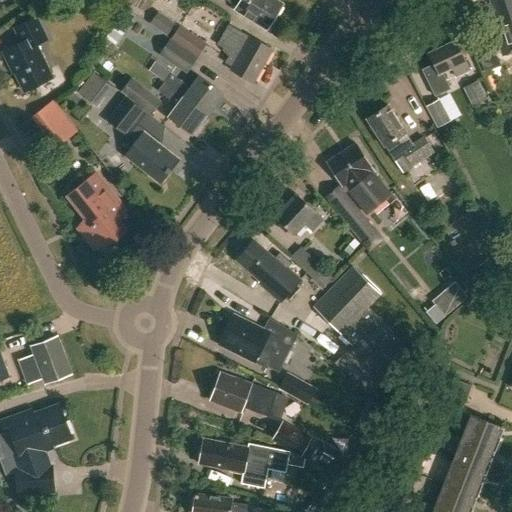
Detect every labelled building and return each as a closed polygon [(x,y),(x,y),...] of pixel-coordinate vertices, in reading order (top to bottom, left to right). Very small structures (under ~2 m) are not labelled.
[(226,0),(236,6),(234,9),(266,30),(282,5),(275,0),(226,0)] [(511,0),(490,0),(493,7),(485,9),(489,21),(497,19),(499,24),(507,21),(511,35),(511,0)] [(149,24),(167,36),(175,24),(157,12),(149,24)] [(117,44),(132,19),(123,14),(107,38),(117,44)] [(37,45),(48,40),(37,19),(15,29),(22,43),(3,53),(10,67),(12,66),(24,92),(53,78),(37,45)] [(253,82),(272,49),(228,24),(216,44),(230,52),(224,62),(231,66),(230,69),(253,82)] [(170,39),(197,58),(207,44),(180,25),(170,39)] [(197,58),(170,39),(159,56),(186,74),(197,58)] [(493,52),(488,55),(482,40),(472,43),(484,73),(499,67),(493,52)] [(434,64),(421,70),(434,98),(450,90),(442,72),(451,68),(456,79),(470,72),(465,62),(456,41),(429,53),(434,64)] [(165,83),(207,115),(223,94),(200,76),(190,89),(171,74),(165,83)] [(477,80),(462,88),(473,108),(487,100),(477,80)] [(93,94),(107,103),(115,90),(101,82),(93,94)] [(192,135),(207,115),(165,83),(158,92),(177,106),(168,118),(192,135)] [(131,100),(151,115),(161,101),(142,86),(131,100)] [(127,98),(110,120),(137,141),(125,156),(160,184),(179,160),(155,141),(165,128),(142,110),(127,98)] [(451,120),(439,99),(426,106),(437,127),(451,120)] [(53,102),(33,118),(55,143),(75,128),(53,102)] [(402,173),(412,166),(434,152),(424,137),(414,144),(389,105),(367,119),(402,173)] [(328,162),(343,186),(344,185),(365,214),(391,195),(373,171),(374,171),(356,143),(328,162)] [(126,211),(96,174),(68,196),(81,213),(82,212),(87,218),(86,219),(78,229),(94,249),(117,239),(125,229),(118,221),(126,211)] [(324,219),(298,194),(276,217),(294,235),(304,224),(312,232),(324,219)] [(352,205),(343,212),(340,214),(339,216),(341,218),(358,240),(371,230),(366,223),(352,205)] [(276,260),(254,240),(236,260),(267,287),(266,289),(281,302),(301,279),(278,259),(276,260)] [(290,258),(312,279),(322,269),(300,248),(290,258)] [(474,271),(481,281),(497,269),(489,259),(474,271)] [(381,294),(353,267),(314,308),(354,346),(352,347),(368,366),(398,340),(383,321),(368,307),(381,294)] [(312,279),(311,280),(322,290),(332,279),(322,269),(312,279)] [(455,283),(444,292),(457,307),(467,298),(455,283)] [(235,315),(220,345),(279,374),(294,344),(271,333),(235,315)] [(44,381),(69,372),(56,338),(32,347),(34,353),(18,359),(27,382),(42,377),(44,381)] [(0,378),(9,375),(0,352),(0,378)] [(288,372),(279,388),(306,403),(316,388),(288,372)] [(246,408),(256,412),(268,416),(276,395),(253,386),(253,385),(235,378),(234,381),(221,376),(211,401),(244,413),(246,408)] [(434,409),(442,412),(444,413),(450,397),(465,403),(472,386),(446,376),(434,409)] [(29,410),(8,417),(0,419),(0,423),(3,433),(8,431),(16,454),(12,456),(16,468),(13,468),(15,493),(51,490),(49,465),(44,466),(37,446),(47,443),(48,444),(68,437),(57,404),(30,413),(29,410)] [(425,424),(435,428),(442,412),(434,409),(431,408),(425,424)] [(471,416),(462,439),(493,451),(492,452),(495,453),(501,438),(498,437),(502,428),(471,416)] [(272,440),(309,461),(316,449),(308,444),(311,438),(282,422),(272,440)] [(359,422),(354,434),(369,441),(370,441),(376,429),(375,429),(359,422)] [(429,444),(435,428),(425,424),(419,440),(429,444)] [(349,481),(350,482),(361,458),(367,443),(350,436),(334,475),(349,481)] [(462,439),(453,462),(483,474),(483,475),(486,476),(492,461),(489,460),(492,452),(493,451),(462,439)] [(203,442),(199,463),(215,466),(214,467),(243,473),(241,484),(265,489),(269,470),(286,473),(288,465),(303,468),(305,460),(290,452),(249,444),(248,449),(215,442),(215,444),(203,442)] [(413,454),(405,474),(416,478),(424,458),(413,454)] [(453,462),(444,486),(474,498),(476,499),(483,484),(480,483),(483,475),(483,474),(453,462)] [(416,478),(405,474),(401,486),(411,490),(416,478)] [(332,478),(319,494),(333,505),(346,489),(332,478)] [(444,486),(435,508),(444,511),(471,511),(473,507),(471,506),(474,498),(444,486)] [(233,500),(196,495),(194,511),(248,511),(249,507),(233,505),(233,500)] [(390,511),(402,511),(406,504),(395,500),(390,511)] [(444,511),(435,508),(421,503),(417,511),(444,511)]
